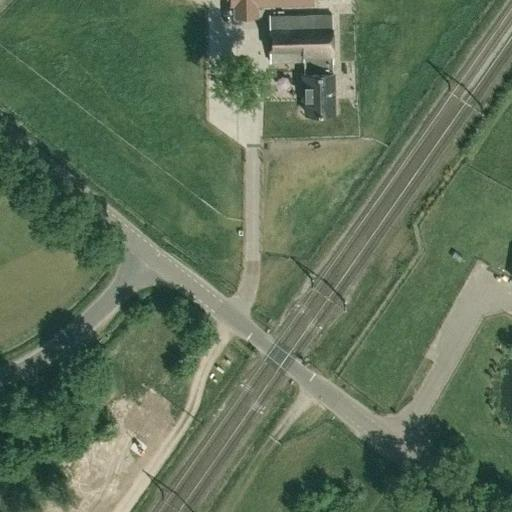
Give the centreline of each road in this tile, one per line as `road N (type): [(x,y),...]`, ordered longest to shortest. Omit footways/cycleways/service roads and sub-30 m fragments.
road 1 (unclassified): [(486,511),(153,254)]
road 2 (track): [(234,320),(200,374),(188,413),(119,511)]
road 3 (unclassified): [(0,376),(81,326),(153,254)]
road 4 (unclassified): [(153,254),(0,131)]
